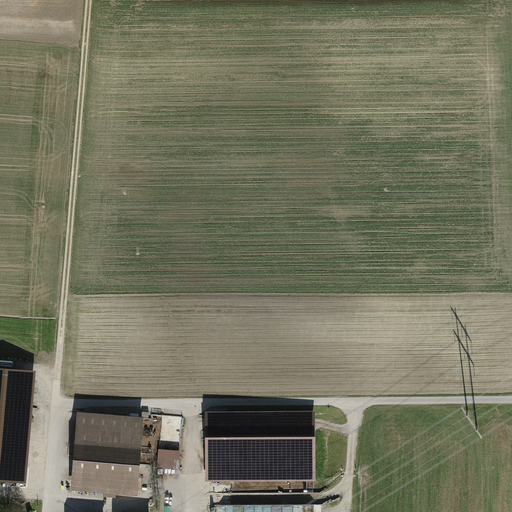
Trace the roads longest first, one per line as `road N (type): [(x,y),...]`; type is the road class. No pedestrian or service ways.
road 1 (track): [(55,403),(511,399)]
road 2 (track): [(55,403),(88,0)]
